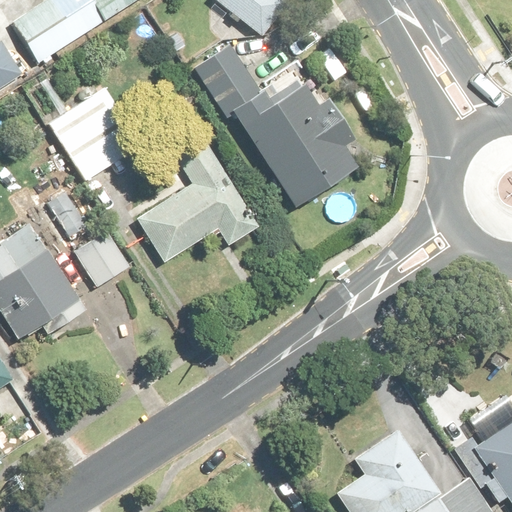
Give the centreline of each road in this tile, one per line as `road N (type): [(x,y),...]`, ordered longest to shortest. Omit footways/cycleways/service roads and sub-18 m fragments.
road 1 (tertiary): [(48,511),(465,238)]
road 2 (tertiary): [(403,0),(482,119)]
road 3 (tertiary): [(465,238),(448,188),(463,138),(482,119)]
